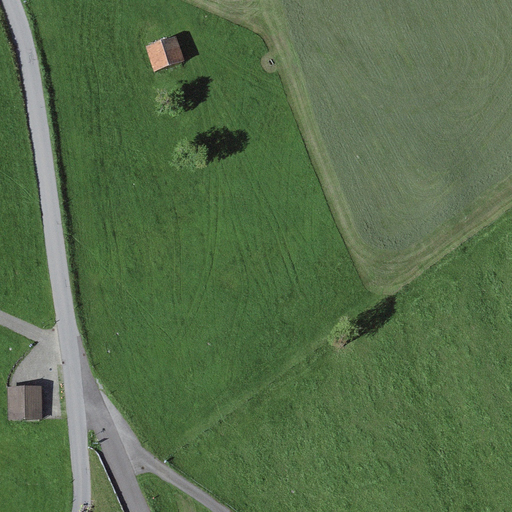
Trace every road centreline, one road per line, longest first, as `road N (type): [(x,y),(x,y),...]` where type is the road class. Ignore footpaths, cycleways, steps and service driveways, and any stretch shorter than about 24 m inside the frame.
road 1 (residential): [(11,0),(28,47),(80,382)]
road 2 (residential): [(80,382),(140,511)]
road 3 (unclassified): [(80,382),(80,511)]
road 4 (track): [(222,511),(145,460),(112,449)]
